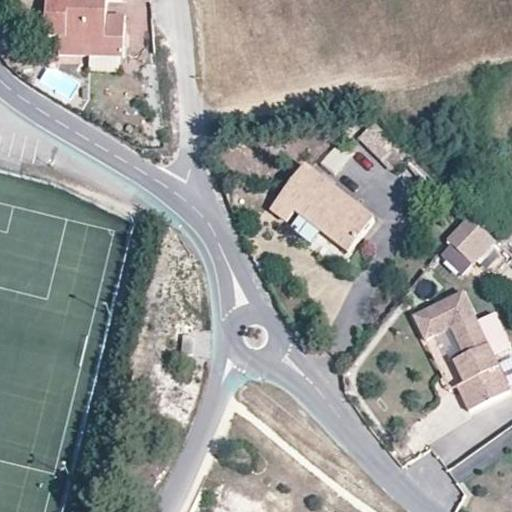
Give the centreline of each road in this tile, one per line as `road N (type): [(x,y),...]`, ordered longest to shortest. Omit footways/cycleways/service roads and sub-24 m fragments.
road 1 (residential): [(423,511),(288,363),(253,338)]
road 2 (residential): [(179,194),(0,81)]
road 3 (residential): [(180,0),(190,138),(179,194)]
road 4 (residential): [(166,511),(222,378),(253,338)]
road 5 (residential): [(253,338),(210,229),(179,194)]
